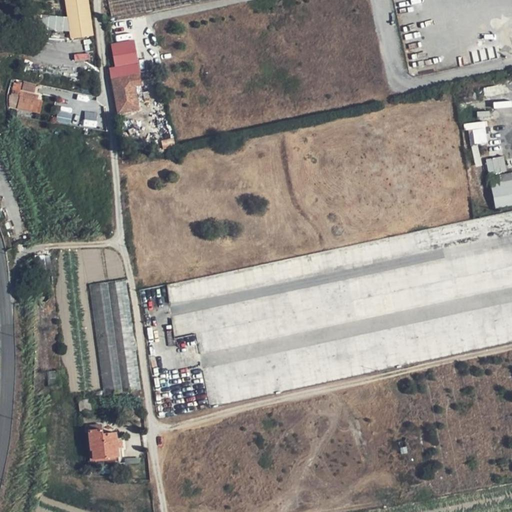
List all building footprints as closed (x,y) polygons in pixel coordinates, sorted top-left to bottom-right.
[(109,0),(114,19),(164,8),(162,0),(109,0)] [(95,83),(85,6),(71,7),(81,85),(95,83)] [(0,25),(25,28),(26,14),(0,11),(0,25)] [(114,46),(117,68),(138,64),(135,42),(114,46)] [(111,69),(113,79),(140,74),(138,64),(117,68),(111,69)] [(140,74),(113,79),(118,114),(140,110),(138,99),(137,88),(142,87),(140,74)] [(9,108),(17,110),(20,97),(12,95),(9,108)] [(38,101),(20,97),(17,110),(35,114),(38,101)] [(471,123),(473,143),(486,141),(484,121),(471,123)] [(170,150),(178,148),(175,137),(168,139),(170,150)] [(153,145),(154,153),(162,151),(160,144),(153,145)] [(127,185),(159,179),(157,164),(159,163),(158,156),(124,163),(127,185)] [(488,169),(507,167),(506,156),(487,158),(488,169)] [(170,161),(159,163),(157,164),(159,179),(160,180),(172,178),(170,161)] [(511,173),(490,178),(496,210),(497,210),(498,212),(511,209),(511,173)] [(161,213),(176,211),(172,182),(157,184),(161,213)] [(156,301),(511,227),(511,211),(153,287),(156,301)] [(205,347),(511,282),(511,247),(198,313),(205,347)] [(34,272),(37,272),(47,271),(51,271),(50,258),(46,258),(46,255),(36,256),(34,272)] [(44,292),(47,271),(37,272),(35,291),(44,292)] [(102,429),(90,430),(92,451),(93,451),(94,460),(119,458),(119,449),(123,448),(122,441),(117,441),(117,433),(103,434),(102,429)]
